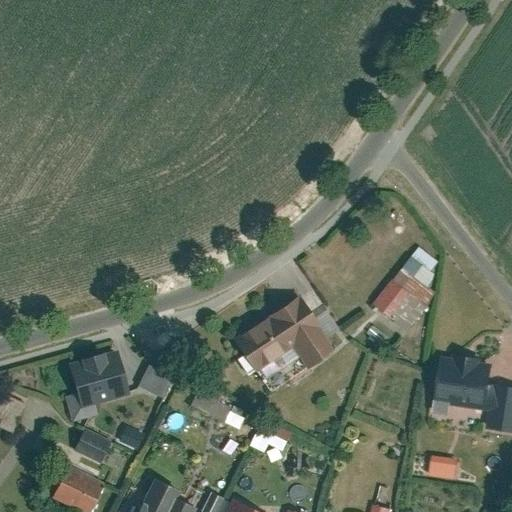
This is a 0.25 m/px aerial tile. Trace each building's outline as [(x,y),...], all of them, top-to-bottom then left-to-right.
[(441,292),(433,286),(442,273),(437,269),(443,260),(423,245),(379,303),(414,329),(441,292)] [(295,288),(231,334),(259,373),(323,327),(295,288)] [(67,362),(79,405),(127,390),(114,348),(67,362)] [(442,354),(434,397),(482,406),(487,378),(490,363),(442,354)] [(144,387),(170,396),(178,373),(152,363),(144,387)] [(511,380),(487,378),(483,418),(511,420),(511,380)] [(193,404),(241,427),(248,412),(200,389),(193,404)] [(107,463),(118,441),(91,427),(79,449),(107,463)] [(285,449),(290,438),(260,427),(253,445),(268,451),(271,444),(285,449)] [(436,476),(464,477),(464,455),(437,455),(436,476)] [(52,490),(90,511),(106,486),(67,464),(52,490)] [(125,511),(191,511),(196,503),(146,475),(125,511)] [(262,511),(236,497),(227,511),(262,511)] [(374,511),(394,511),(396,507),(377,503),(374,511)]
